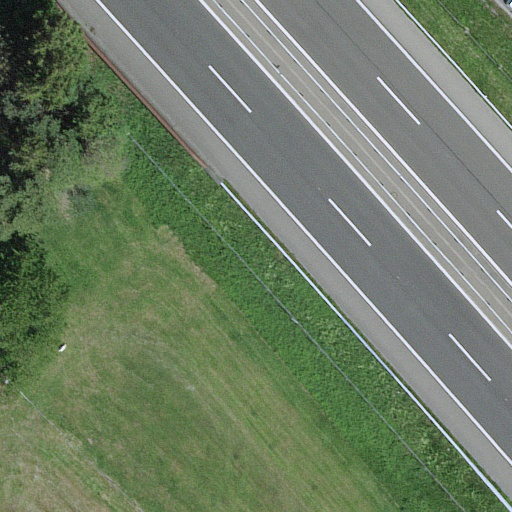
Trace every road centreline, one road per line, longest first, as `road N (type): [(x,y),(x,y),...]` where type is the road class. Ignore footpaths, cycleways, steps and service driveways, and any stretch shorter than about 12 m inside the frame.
road 1 (motorway): [(150,0),(511,407)]
road 2 (motorway): [(511,223),(310,0)]
